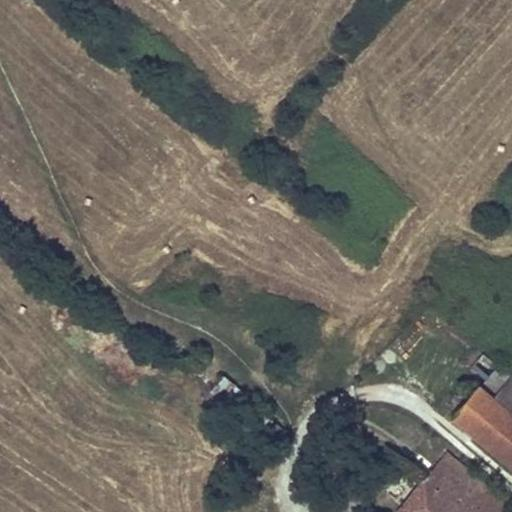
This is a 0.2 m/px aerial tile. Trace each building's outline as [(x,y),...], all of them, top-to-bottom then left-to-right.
[(511,381),(507,378),(489,399),(511,418),(486,448),(511,470),(511,381)] [(489,399),(476,387),(450,418),(486,448),(511,418),(489,399)] [(273,422),(260,412),(248,428),(259,439),(273,422)] [(349,433),(339,425),(308,466),(317,474),(349,433)] [(510,511),(511,510),(511,509),(445,452),(396,511),(510,511)] [(358,511),(371,497),(348,480),(328,504),(338,511),(358,511)]
